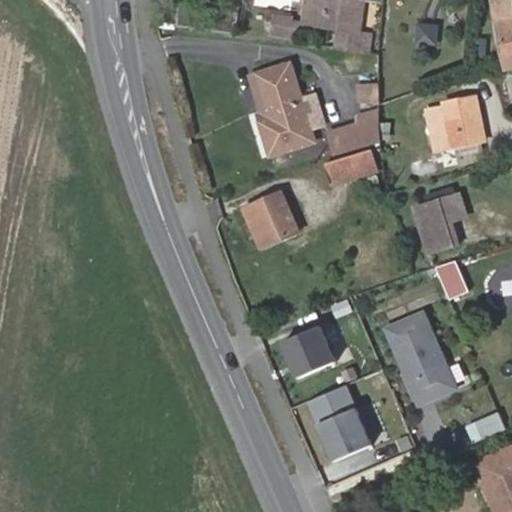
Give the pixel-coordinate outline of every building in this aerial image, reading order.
[(300,0),(298,22),(305,23),(308,0),(300,0)] [(338,28),(334,49),(371,53),(374,33),(358,30),(362,0),(308,0),(305,23),(338,28)] [(511,18),(510,9),(507,0),(491,0),(507,71),(511,70),(511,18)] [(268,20),(266,36),(290,38),(292,28),(284,27),(285,23),(268,20)] [(439,46),(440,25),(419,24),(418,46),(439,46)] [(270,155),(315,141),(291,65),(257,76),(270,119),(260,122),(270,155)] [(382,103),(383,87),(359,87),(359,103),(382,103)] [(486,140),(476,97),(444,103),(445,108),(427,111),(436,151),(461,145),(481,141),(486,140)] [(358,125),(383,118),(382,109),(358,116),(358,125)] [(332,133),(338,154),(384,140),(383,118),(358,125),(332,133)] [(485,160),(481,141),(461,145),(466,165),(485,160)] [(328,164),(334,185),(378,171),(372,151),(328,164)] [(261,246),(299,230),(283,194),(245,210),(261,246)] [(460,196),(444,201),(450,222),(467,216),(460,196)] [(450,222),(444,201),(418,209),(431,253),(457,245),(450,222)] [(468,289),(456,261),(437,267),(450,296),(468,289)] [(457,388),(425,313),(388,329),(420,404),(457,388)] [(337,363),(322,327),(285,342),(301,379),(337,363)] [(357,409),(320,425),(336,462),(373,446),(357,409)] [(502,412),(469,425),(477,443),(509,430),(502,412)] [(497,511),(511,511),(511,448),(476,465),(497,511)]
